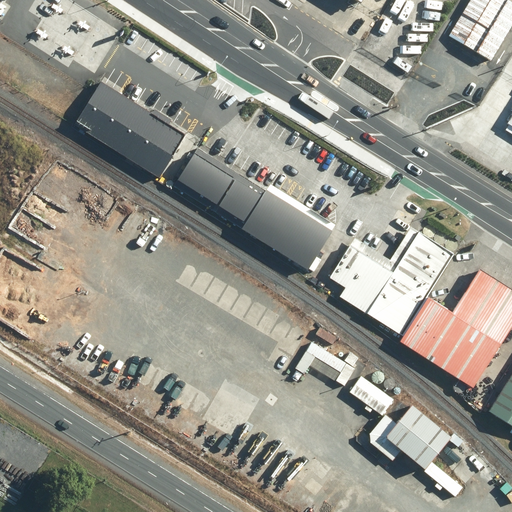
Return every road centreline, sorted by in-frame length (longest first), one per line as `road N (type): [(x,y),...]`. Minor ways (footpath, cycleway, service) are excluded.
road 1 (primary): [(511,219),(169,0)]
road 2 (tertiary): [(0,380),(207,511)]
